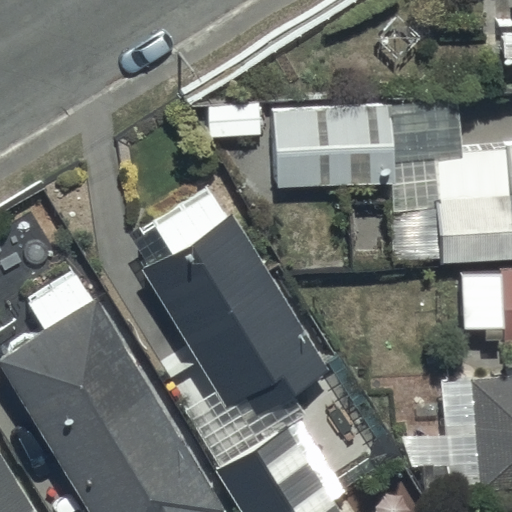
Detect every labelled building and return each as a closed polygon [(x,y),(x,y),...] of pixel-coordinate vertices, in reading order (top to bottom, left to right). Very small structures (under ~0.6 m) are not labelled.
[(511,0),(503,0),(505,75),(511,75),(511,0)] [(263,104),(266,182),(383,177),(386,253),(511,247),(511,133),(453,136),(452,96),(263,104)] [(254,98),(196,100),(197,131),(255,128),(254,98)] [(339,511),(326,490),(341,480),(281,386),(317,357),(208,186),(126,238),(139,259),(127,266),(205,386),(170,408),(236,511),(339,511)] [(511,339),(511,260),(492,261),(492,267),(453,269),(455,324),(497,323),(498,340),(511,339)] [(31,321),(0,339),(0,375),(83,511),(221,511),(71,264),(16,297),(31,321)] [(511,368),(433,375),(433,430),(397,431),(407,463),(417,462),(418,483),(511,475),(511,368)] [(30,511),(0,464),(0,511),(30,511)]
